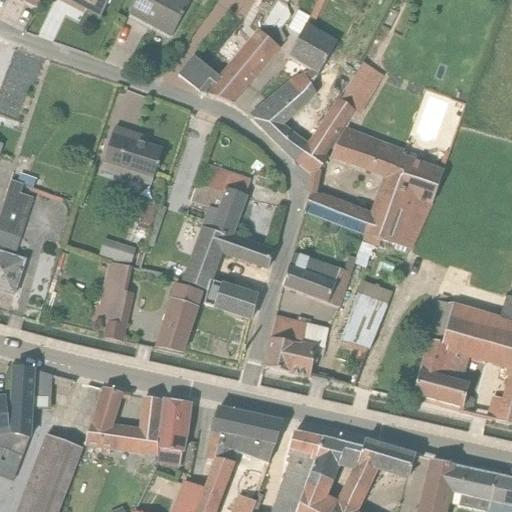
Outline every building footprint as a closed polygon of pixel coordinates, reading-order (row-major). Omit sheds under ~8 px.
[(23,0),(21,4),(36,11),(41,0),(23,0)] [(55,0),(73,10),(75,6),(99,19),(109,0),(55,0)] [(136,0),(128,16),(170,38),(171,39),(190,2),(187,0),(136,0)] [(257,33),(278,51),(284,43),(280,32),(289,20),(290,18),(286,7),(289,0),(276,0),(275,3),(276,4),(257,33)] [(170,38),(128,16),(126,21),(168,43),(170,38)] [(311,73),(317,77),(335,45),(305,28),(287,60),(311,73)] [(278,51),(257,33),(217,79),(192,59),(177,78),(198,94),(231,105),(278,51)] [(229,59),(241,42),(234,37),(222,54),(229,59)] [(307,145),(295,163),(313,175),(309,196),(303,214),(330,223),(338,225),(363,234),(380,240),(412,250),(442,172),(404,157),(406,153),(344,130),(328,161),(382,181),(369,214),(319,195),(318,197),(315,196),(319,173),(328,159),(325,157),(354,113),(360,116),(381,79),(362,65),(339,102),(337,101),(307,145)] [(317,77),(311,73),(293,81),(250,118),(295,163),(307,145),(283,127),(310,104),(315,96),(310,90),(317,77)] [(113,130),(100,173),(151,189),(160,159),(159,158),(161,152),(144,146),(133,143),(135,137),(113,130)] [(133,143),(144,146),(146,140),(135,137),(133,143)] [(199,231),(231,242),(249,183),(202,167),(189,204),(207,209),(199,231)] [(16,184),(22,186),(32,189),(35,180),(19,175),(16,184)] [(22,186),(16,184),(11,183),(0,217),(0,292),(13,297),(24,261),(14,258),(32,200),(19,196),(22,186)] [(159,209),(147,248),(152,250),(165,211),(159,209)] [(338,225),(330,223),(326,234),(335,237),(338,225)] [(187,263),(216,271),(220,260),(267,271),(271,254),(231,242),(199,231),(187,263)] [(380,240),(363,234),(361,244),(376,249),(380,240)] [(103,242),(98,259),(130,268),(135,251),(103,242)] [(292,255),(281,289),(338,311),(355,261),(347,258),(343,271),(292,255)] [(95,308),(92,322),(106,325),(103,340),(120,344),(131,296),(125,294),(130,270),(107,264),(97,308),(95,308)] [(438,303),(412,396),(460,410),(459,412),(460,414),(461,415),(461,416),(471,418),(475,401),(464,398),(468,386),(461,384),(468,361),(508,373),(501,401),(491,398),(485,421),(511,428),(511,300),(505,298),(509,286),(471,274),(467,289),(504,300),(499,320),(451,306),(438,303)] [(213,283),(183,275),(180,283),(205,292),(202,307),(213,310),(213,313),(250,322),(256,298),(213,283)] [(361,283),(339,345),(352,349),(348,365),(360,368),(364,351),(368,352),(391,295),(361,283)] [(173,286),(156,350),(181,355),(202,295),(173,286)] [(300,345),(315,349),(323,351),(327,331),(274,319),(270,341),(299,347),(300,345)] [(299,347),(270,341),(264,369),(277,373),(307,380),(310,367),(311,367),(312,367),(314,366),(315,366),(316,365),(316,363),(315,358),(313,356),(315,349),(300,345),(299,347)] [(0,478),(13,483),(21,459),(31,438),(31,412),(32,372),(12,369),(10,389),(9,411),(7,412),(9,437),(0,437),(0,478)] [(32,372),(31,412),(49,412),(52,377),(32,372)] [(154,466),(162,403),(143,400),(139,430),(112,427),(120,396),(103,392),(91,428),(90,427),(82,449),(142,456),(140,466),(154,468),(154,466)] [(0,437),(9,437),(7,412),(5,400),(0,400),(0,437)] [(162,403),(154,466),(179,469),(181,455),(189,407),(162,403)] [(201,493),(194,511),(251,511),(254,504),(236,497),(230,511),(215,511),(237,455),(248,459),(246,464),(265,471),(281,425),(266,422),(216,411),(205,463),(212,464),(211,466),(202,491),(201,493)] [(293,511),(321,442),(292,435),(288,454),(291,455),(270,511),(293,511)] [(45,438),(16,511),(58,511),(81,451),(45,438)] [(321,442),(293,511),(330,511),(335,503),(326,499),(338,470),(350,474),(356,469),(361,452),(321,442)] [(356,469),(350,474),(335,503),(330,511),(357,511),(376,474),(406,484),(414,459),(364,444),(361,452),(356,469)] [(444,511),(446,505),(454,470),(455,469),(431,463),(419,511),(444,511)] [(454,470),(446,505),(474,511),(487,511),(495,479),(454,470)] [(511,511),(511,482),(495,479),(487,511),(511,511)] [(194,511),(201,493),(202,491),(200,490),(182,483),(171,511),(194,511)]
